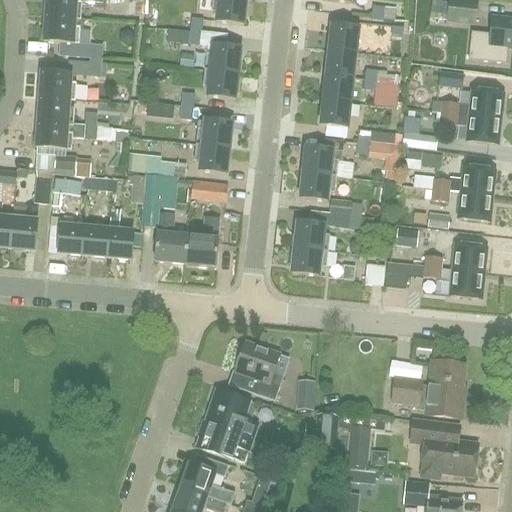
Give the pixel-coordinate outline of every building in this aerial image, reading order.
[(46,0),(45,18),(80,20),(81,6),(93,6),(93,10),(105,11),(105,0),(46,0)] [(242,26),(245,1),(240,0),(212,0),(210,22),(242,26)] [(430,22),(476,26),(476,18),(478,2),(456,0),(449,0),(450,4),(432,2),(430,22)] [(372,18),(372,20),(393,23),(395,10),(373,8),(372,18)] [(190,29),(190,32),(202,33),(209,34),(210,22),(196,20),(196,14),(184,13),(184,19),(180,19),(179,28),(190,29)] [(80,21),(80,20),(45,18),(43,43),(60,45),(59,59),(69,59),(90,61),(101,61),(103,47),(78,46),(79,32),(84,32),(85,21),(80,21)] [(511,50),(511,22),(493,20),(491,37),(472,35),(469,61),(506,65),(508,50),(511,50)] [(331,28),(329,53),(355,56),(358,31),(331,28)] [(392,29),(391,39),(402,40),(403,30),(392,29)] [(200,48),(202,33),(190,32),(190,33),(170,31),(169,44),(200,48)] [(206,55),(205,71),(237,75),(240,50),(214,46),(213,56),(206,55)] [(329,53),(326,77),(352,81),(355,56),(329,53)] [(100,79),(101,61),(90,61),(88,78),(100,79)] [(234,101),(237,75),(205,71),(203,88),(209,89),(208,98),(234,101)] [(366,71),(365,82),(399,86),(399,84),(386,83),(387,73),(366,71)] [(74,102),(75,86),(70,86),(70,76),(67,76),(41,74),(39,100),(69,102),(68,102),(74,102)] [(462,91),(464,76),(439,74),(437,88),(462,91)] [(326,77),(323,102),(350,105),(352,81),(326,77)] [(399,95),(399,86),(365,82),(364,92),(399,95)] [(472,92),(469,118),(500,121),(503,96),(472,92)] [(183,95),(182,109),(194,110),(195,96),(183,95)] [(39,100),(38,125),(72,127),(73,126),(74,111),(68,110),(68,102),(69,102),(39,100)] [(347,130),(350,105),(323,102),(320,127),(347,130)] [(440,115),(440,114),(458,116),(459,106),(441,104),(432,103),(431,114),(440,115)] [(198,131),(196,147),(228,150),(231,125),(209,122),(210,112),(194,110),(182,109),(180,121),(197,123),(196,131),(198,131)] [(85,127),(97,128),(97,115),(85,114),(85,127)] [(498,146),(500,121),(469,118),(458,116),(440,114),(440,115),(439,126),(468,128),(466,143),(498,146)] [(72,127),(38,125),(36,150),(70,153),(71,141),(128,145),(129,136),(116,135),(117,131),(97,129),(97,128),(85,127),(73,126),(72,127)] [(402,149),(403,137),(394,136),(359,132),(358,144),(370,145),(400,149),(402,149)] [(402,149),(428,152),(429,138),(404,135),(403,137),(402,149)] [(370,145),(369,157),(388,159),(386,181),(393,182),(394,174),(397,174),(400,149),(370,145)] [(227,160),(228,150),(196,147),(194,163),(200,163),(199,173),(225,176),(227,160)] [(333,153),(305,149),(302,175),(336,179),(338,163),(341,164),(342,154),(333,153)] [(133,156),(134,174),(170,172),(169,154),(133,156)] [(54,177),(85,181),(85,179),(91,180),(92,162),(77,161),(77,159),(56,158),(54,177)] [(175,165),(174,180),(186,180),(186,171),(187,166),(175,165)] [(450,194),(461,195),(493,199),(496,174),(464,170),(463,180),(449,179),(449,183),(433,181),(432,192),(450,194)] [(0,186),(16,188),(17,174),(0,172),(0,186)] [(334,194),(336,179),(302,175),(299,200),(327,203),(327,202),(328,193),(334,194)] [(85,179),(85,181),(84,192),(116,195),(117,182),(91,180),(85,179)] [(38,207),(49,208),(51,182),(36,180),(34,206),(38,207)] [(83,196),(83,182),(56,182),(56,196),(83,196)] [(151,182),(150,206),(165,206),(166,182),(151,182)] [(449,205),(450,194),(432,192),(431,203),(449,205)] [(490,223),(493,199),(461,195),(458,220),(490,223)] [(350,218),(351,205),(351,204),(331,202),(329,216),(349,218),(350,218)] [(363,206),(351,205),(350,218),(349,218),(348,231),(369,234),(371,221),(361,220),(363,206)] [(0,249),(10,250),(12,221),(0,219),(0,215),(1,206),(0,206),(0,249)] [(26,222),(12,221),(10,250),(34,252),(38,209),(27,208),(26,222)] [(449,222),(449,218),(429,215),(428,229),(448,232),(449,222)] [(154,262),(184,265),(187,237),(172,236),(174,217),(158,216),(157,227),(154,262)] [(60,228),(70,229),(70,221),(51,219),(49,247),(58,248),(60,228)] [(109,232),(108,232),(106,258),(130,260),(132,234),(118,233),(120,221),(111,220),(109,232)] [(202,239),(187,237),(184,265),(215,268),(217,245),(219,222),(204,220),(202,239)] [(296,224),(293,249),(327,253),(329,237),(323,236),(324,227),(296,224)] [(58,254),(82,256),(84,230),(70,229),(60,228),(58,248),(58,254)] [(82,256),(106,258),(108,232),(84,230),(82,256)] [(432,234),(433,248),(452,246),(450,232),(432,234)] [(414,250),(415,235),(399,233),(398,248),(414,250)] [(453,272),(484,276),(486,250),(456,247),(453,272)] [(325,269),(327,253),(293,249),(291,275),(318,278),(319,268),(325,269)] [(442,271),(443,260),(425,258),(423,269),(442,271)] [(481,301),(484,276),(453,272),(442,271),(423,269),(387,265),(384,290),(405,292),(407,277),(422,280),(441,282),(440,284),(451,286),(450,298),(481,301)] [(354,280),(355,269),(343,267),(342,279),(354,280)] [(383,288),(384,269),(366,268),(364,287),(370,287),(383,288)] [(274,404),(283,380),(272,376),(279,357),(245,345),(235,374),(257,382),(252,396),(274,404)] [(422,388),(423,383),(396,379),(392,406),(416,409),(415,413),(427,414),(426,416),(458,419),(464,367),(433,363),(430,389),(422,388)] [(244,466),(252,441),(256,431),(241,426),(243,421),(247,422),(251,420),(254,413),(252,409),(248,408),(249,404),(216,392),(205,425),(203,424),(198,438),(200,439),(196,450),(244,466)] [(313,413),(314,399),(297,398),(296,412),(313,413)] [(340,418),(339,430),(350,431),(347,463),(347,466),(337,465),(336,471),(345,472),(365,474),(366,470),(367,470),(371,433),(382,434),(385,434),(386,420),(340,414),(340,418)] [(317,418),(316,427),(315,442),(314,452),(336,454),(339,419),(317,418)] [(459,428),(445,426),(413,422),(410,443),(424,445),(421,471),(422,471),(421,478),(438,480),(439,473),(474,478),(478,446),(457,443),(459,428)] [(235,495),(211,487),(215,475),(225,479),(229,468),(210,462),(207,472),(188,466),(180,489),(227,505),(227,506),(231,507),(235,495)] [(376,475),(365,474),(345,472),(344,483),(375,486),(376,475)] [(406,483),(403,505),(409,506),(428,508),(427,511),(460,511),(461,510),(462,503),(442,501),(442,498),(428,497),(429,486),(406,483)] [(201,511),(202,510),(208,511),(224,511),(227,506),(227,505),(180,489),(172,511),(201,511)] [(361,510),(379,509),(378,490),(360,490),(361,510)] [(247,503),(244,511),(246,511),(261,511),(262,508),(247,503)]
